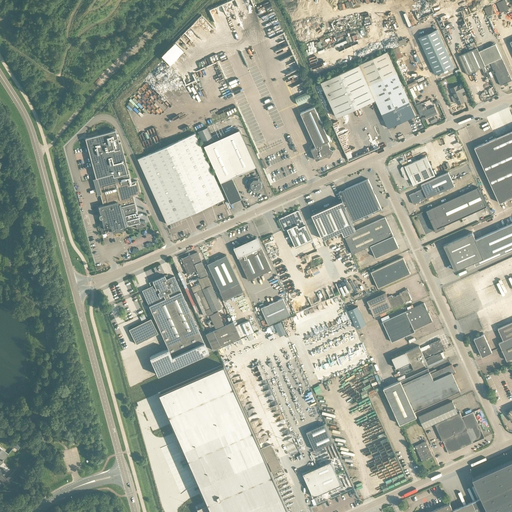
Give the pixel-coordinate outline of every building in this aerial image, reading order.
[(502,12),(509,8),(505,0),(502,0),(497,2),(502,12)] [(488,16),(495,13),(492,5),(484,9),(488,16)] [(437,30),(419,38),(435,75),(454,66),(437,30)] [(495,73),(500,85),(504,84),(505,86),(507,85),(506,83),(511,80),(502,57),(496,44),(489,30),(473,38),(477,48),(479,52),(485,65),(490,63),(494,70),(492,71),(493,72),(494,73),(495,73)] [(170,63),(184,49),(176,41),(162,54),(170,63)] [(489,76),(485,65),(479,52),(477,48),(459,56),(467,74),(482,68),(486,77),(489,76)] [(337,117),(375,100),(388,128),(416,116),(387,52),(321,82),(337,117)] [(181,72),(193,76),(195,71),(192,70),(195,62),(196,63),(198,58),(194,57),(193,60),(189,58),(187,65),(183,64),(181,72)] [(461,72),(459,69),(452,72),(452,71),(448,73),(448,74),(446,75),(446,76),(444,76),(445,79),(461,72)] [(461,84),(451,89),(454,96),(451,97),(454,103),(457,102),(458,105),(465,101),(461,92),(464,91),(461,84)] [(298,105),(312,99),(308,92),(295,98),(298,105)] [(301,113),(316,147),(311,149),(316,160),(327,156),(328,155),(329,156),(329,157),(334,150),(329,148),(330,146),(328,141),(330,141),(315,106),(301,113)] [(427,109),(425,106),(418,109),(420,116),(423,114),(424,115),(425,115),(427,119),(438,114),(434,106),(427,109)] [(207,127),(197,132),(203,145),(213,141),(207,127)] [(99,225),(102,233),(112,230),(113,233),(125,229),(124,226),(136,223),(137,228),(146,226),(144,221),(139,222),(132,195),(140,193),(137,182),(131,184),(116,130),(84,138),(103,205),(98,207),(100,215),(101,215),(102,217),(101,218),(103,224),(99,225)] [(236,175),(255,166),(239,130),(220,138),(236,175)] [(511,130),(475,147),(500,203),(511,197),(511,130)] [(195,133),(137,159),(167,224),(224,199),(195,133)] [(203,146),(220,182),(231,177),(236,175),(220,138),(203,146)] [(426,156),(405,166),(413,185),(435,176),(426,156)] [(423,189),(409,195),(413,204),(454,186),(448,172),(421,184),(423,189)] [(220,182),(230,204),(241,199),(231,177),(220,182)] [(250,179),(248,185),(250,190),(256,192),(261,190),(263,184),(261,179),(255,177),(250,179)] [(325,244),(344,236),(356,230),(352,222),(382,209),(368,179),(339,192),(342,201),(312,214),(325,244)] [(486,207),(478,187),(419,214),(419,216),(421,215),(428,231),(431,229),(433,233),(438,231),(437,229),(486,207)] [(285,230),(287,229),(296,247),(312,240),(299,211),(298,210),(280,219),(279,220),(284,230),(285,230)] [(356,230),(344,236),(352,254),(370,246),(376,258),(399,247),(385,217),(356,230)] [(511,223),(476,239),(472,232),(444,245),(455,271),(474,262),(476,266),(511,250),(511,223)] [(245,243),(260,275),(271,270),(257,238),(245,243)] [(260,275),(245,243),(234,248),(248,280),(260,275)] [(197,252),(191,255),(201,278),(207,275),(197,252)] [(197,271),(190,254),(181,258),(189,274),(197,271)] [(375,280),(407,265),(403,257),(371,272),(375,280)] [(230,264),(211,273),(224,300),(243,291),(230,264)] [(407,265),(375,280),(378,288),(411,273),(407,265)] [(143,290),(142,290),(153,316),(167,345),(168,348),(150,357),(158,375),(208,352),(203,342),(198,331),(174,276),(166,279),(164,276),(165,275),(154,280),(155,281),(153,282),(153,281),(149,282),(151,286),(143,290)] [(201,289),(202,288),(200,283),(191,287),(193,292),(196,291),(196,292),(194,293),(204,315),(206,314),(207,316),(209,315),(215,329),(205,334),(213,350),(241,338),(233,321),(227,324),(224,317),(221,318),(218,311),(214,313),(213,311),(221,307),(211,285),(201,289)] [(404,303),(411,300),(408,292),(409,292),(408,289),(405,290),(405,291),(400,293),(400,294),(396,296),(395,296),(394,295),(392,296),(392,295),(388,297),(386,292),(367,301),(374,317),(404,303)] [(290,315),(282,298),(261,308),(268,324),(290,315)] [(424,303),(383,322),(392,342),(415,332),(414,330),(432,322),(428,313),(429,312),(428,310),(427,311),(424,303)] [(358,306),(349,310),(357,329),(366,325),(358,306)] [(151,319),(129,329),(136,344),(158,333),(151,319)] [(280,336),(286,333),(281,321),(275,324),(280,336)] [(507,361),(511,358),(511,322),(498,328),(503,341),(499,343),(507,361)] [(484,334),(474,338),(477,345),(478,345),(482,352),(480,352),(482,357),(492,352),(484,334)] [(421,348),(420,346),(393,358),(395,362),(395,363),(396,363),(398,368),(397,368),(398,368),(399,368),(401,373),(399,373),(400,376),(406,374),(428,364),(428,365),(444,358),(441,352),(445,350),(441,340),(421,348)] [(288,511),(223,364),(158,393),(207,504),(197,508),(198,511),(288,511)] [(431,374),(430,372),(402,384),(400,381),(383,388),(400,424),(417,417),(414,411),(460,391),(453,375),(456,373),(452,364),(431,374)] [(424,428),(435,424),(443,441),(449,454),(485,438),(473,412),(462,417),(460,413),(458,414),(452,401),(419,416),(424,428)] [(306,432),(315,450),(333,442),(325,424),(306,432)] [(422,462),(426,460),(426,459),(433,456),(426,441),(415,446),(422,462)] [(271,444),(262,449),(272,472),(281,468),(271,444)] [(0,464),(8,454),(0,447),(0,464)] [(511,511),(511,460),(473,478),(481,497),(453,510),(450,503),(430,511),(429,511),(430,511),(427,511),(511,511)] [(313,470),(303,474),(310,489),(309,489),(310,492),(311,491),(313,497),(324,492),(324,494),(327,493),(326,491),(333,488),(341,485),(339,479),(340,479),(339,476),(338,476),(331,462),(312,470),(313,470)] [(17,468),(11,474),(14,477),(17,474),(20,471),(17,468)]
